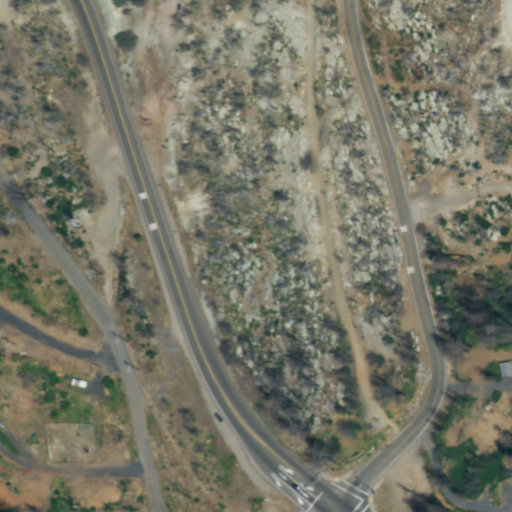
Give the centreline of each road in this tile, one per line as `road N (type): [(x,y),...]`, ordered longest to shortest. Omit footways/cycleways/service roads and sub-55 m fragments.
road 1 (secondary): [(335,511),(252,431),(212,374),(78,0)]
road 2 (tertiary): [(370,476),(426,416),(439,373),(349,0)]
road 3 (track): [(373,404),(330,254),(308,103),(305,0)]
road 4 (residential): [(158,511),(133,393),(110,335),(0,180)]
road 5 (residential): [(506,0),(511,42),(481,225),(400,201)]
road 6 (residential): [(335,511),(370,476),(511,458)]
road 7 (residential): [(153,490),(44,466),(0,447)]
